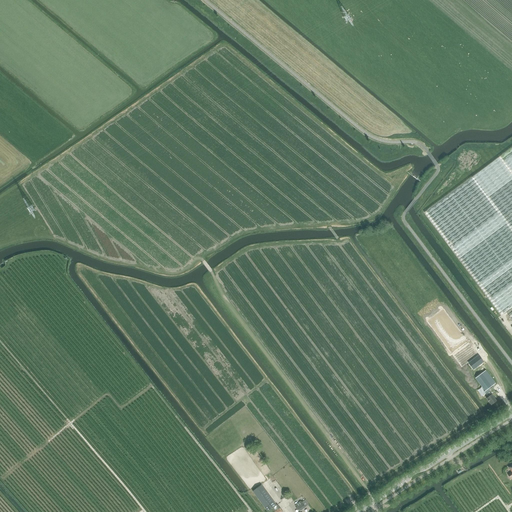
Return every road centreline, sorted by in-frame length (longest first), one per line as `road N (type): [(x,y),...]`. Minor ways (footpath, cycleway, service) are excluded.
road 1 (track): [(211,271),(214,286),(375,500)]
road 2 (tertiary): [(358,511),(511,412)]
